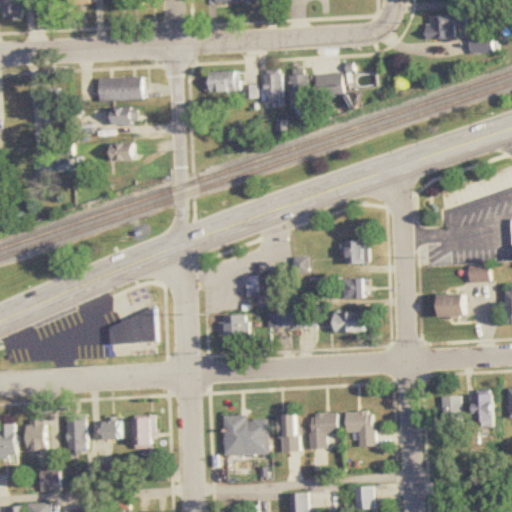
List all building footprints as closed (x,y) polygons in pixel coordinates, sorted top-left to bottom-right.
[(4,0),(4,18),(24,18),(24,0),(4,0)] [(122,0),(122,10),(144,10),(144,0),(122,0)] [(429,42),(457,41),(457,26),(470,25),(470,15),(432,16),(433,25),(429,25),(429,42)] [(495,54),(494,37),(472,38),(472,54),(495,54)] [(242,72),(207,72),(207,92),(242,92),(242,72)] [(267,73),(267,102),(284,102),(284,73),(267,73)] [(346,98),(344,73),(318,75),(320,100),(346,98)] [(292,76),(297,116),(308,114),(307,106),(313,106),(309,74),(292,76)] [(102,80),(102,103),(146,101),(145,78),(102,80)] [(257,86),(245,86),(245,98),(257,98),(257,86)] [(42,90),(42,124),(63,124),(63,90),(42,90)] [(140,126),(140,110),(111,110),(111,126),(140,126)] [(113,162),(138,162),(138,145),(113,145),(113,162)] [(75,172),(75,159),(57,159),(57,172),(75,172)] [(369,265),(369,242),(344,242),(344,255),(350,255),(350,265),(369,265)] [(310,273),(310,258),(297,258),(297,273),(310,273)] [(474,267),(474,283),(495,282),(494,266),(474,267)] [(251,277),(251,299),(283,299),(283,277),(251,277)] [(371,280),(346,280),(346,299),(371,299),(371,280)] [(444,318),(471,317),(470,295),(443,296),(444,318)] [(112,328),(112,346),(159,343),(157,307),(112,328)] [(299,329),(328,329),(328,312),(298,313),(299,329)] [(336,333),(374,333),(374,313),(336,313),(336,333)] [(271,329),(294,329),(294,314),(271,314),(271,329)] [(249,316),(223,316),(223,342),(249,342),(249,316)] [(95,339),(89,325),(50,341),(56,356),(95,339)] [(478,428),(497,428),(497,395),(478,395),(478,428)] [(465,429),(465,397),(448,397),(448,429),(465,429)] [(351,433),(363,433),(363,447),(378,447),(378,412),(350,412),(351,433)] [(342,434),(342,414),(314,415),(315,450),(331,449),(330,434),(342,434)] [(302,453),(302,416),(282,416),(282,453),(302,453)] [(157,417),(138,417),(138,450),(157,450),(157,417)] [(228,457),(272,456),(271,420),(251,420),(251,417),(227,417),(228,457)] [(89,451),(89,418),(71,418),(71,451),(89,451)] [(49,420),(31,420),(31,451),(49,451),(49,420)] [(105,440),(126,440),(126,422),(105,422),(105,440)] [(19,461),(19,424),(3,424),(3,461),(19,461)] [(63,491),(63,470),(44,470),(44,491),(63,491)] [(376,487),(358,487),(358,510),(376,510),(376,487)] [(294,511),(311,511),(311,494),(294,494),(294,511)] [(31,503),(31,511),(53,511),(53,503),(31,503)]
